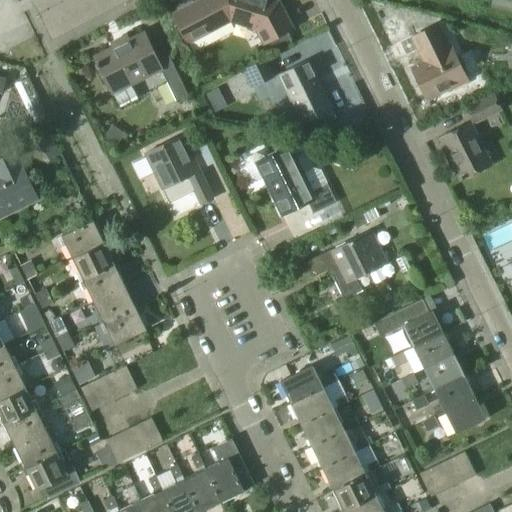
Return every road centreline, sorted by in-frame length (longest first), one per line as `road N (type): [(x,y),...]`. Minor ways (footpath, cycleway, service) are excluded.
road 1 (residential): [(511,353),(336,0)]
road 2 (residential): [(293,511),(188,287)]
